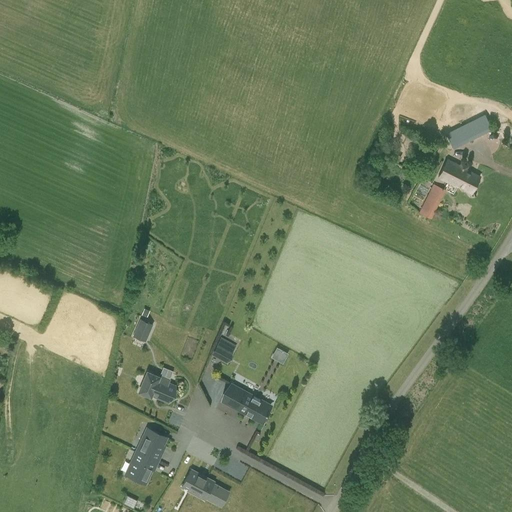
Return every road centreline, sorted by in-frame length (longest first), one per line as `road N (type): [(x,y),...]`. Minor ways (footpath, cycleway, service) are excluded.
road 1 (unclassified): [(332,511),(398,393),(511,237)]
road 2 (unknown): [(336,504),(204,426)]
